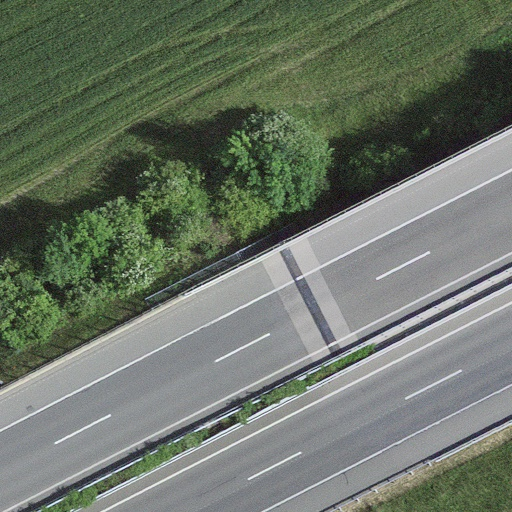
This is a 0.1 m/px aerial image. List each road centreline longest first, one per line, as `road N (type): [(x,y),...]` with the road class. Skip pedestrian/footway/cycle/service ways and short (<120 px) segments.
road 1 (motorway): [(511,210),(0,472)]
road 2 (motorway): [(184,511),(511,344)]
